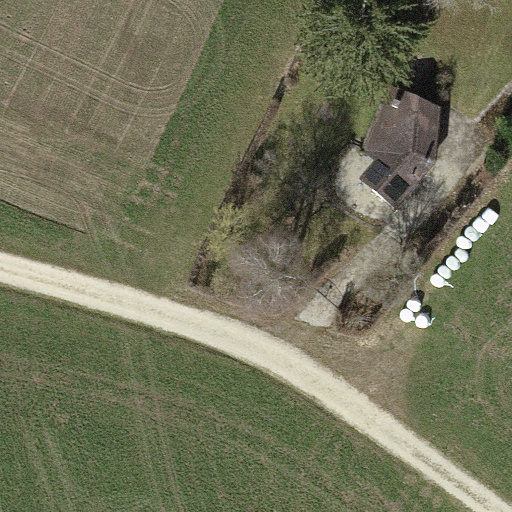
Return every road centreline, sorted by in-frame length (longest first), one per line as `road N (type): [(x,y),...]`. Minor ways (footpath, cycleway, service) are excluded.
road 1 (track): [(0,276),(176,319),(276,357),(485,511)]
road 2 (track): [(276,357),(325,294),(445,177),(467,135)]
